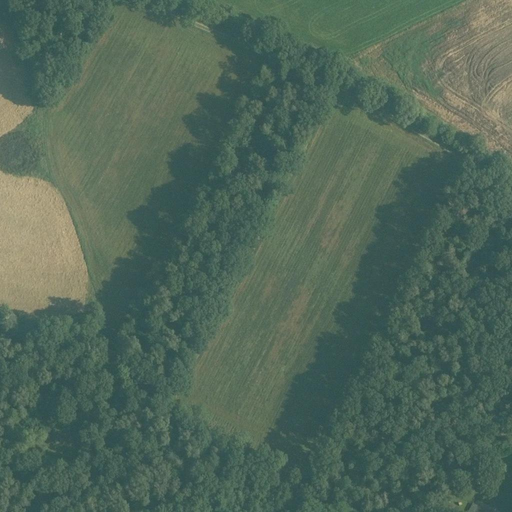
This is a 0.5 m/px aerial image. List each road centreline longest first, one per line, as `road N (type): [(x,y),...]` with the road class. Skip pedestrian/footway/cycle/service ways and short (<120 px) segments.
road 1 (track): [(511,200),(401,124),(289,68)]
road 2 (track): [(289,68),(141,0)]
